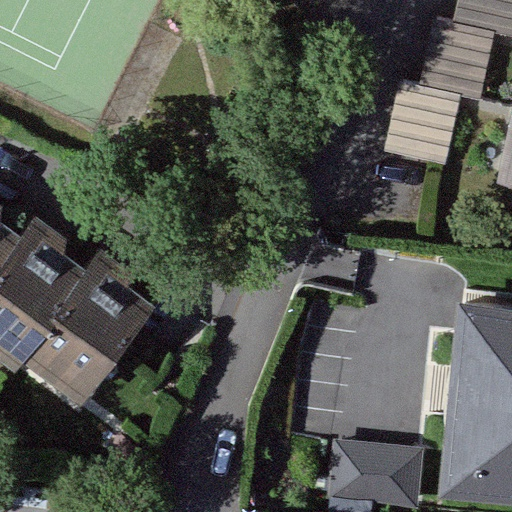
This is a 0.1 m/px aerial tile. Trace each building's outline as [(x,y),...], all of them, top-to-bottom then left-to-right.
[(402,80),(387,150),(446,163),(461,94),(481,98),(495,30),(511,33),(511,0),(459,0),(455,21),(435,16),(421,84),(402,80)] [(511,121),(499,180),(511,182),(511,121)] [(0,359),(15,371),(23,361),(85,267),(65,252),(65,232),(36,212),(19,234),(0,263),(0,359)] [(0,263),(19,234),(0,219),(0,263)] [(100,248),(85,267),(23,361),(79,405),(154,303),(129,285),(131,267),(100,248)] [(511,289),(447,283),(430,479),(511,487),(511,289)] [(419,441),(332,432),(326,494),(413,503),(419,441)]
